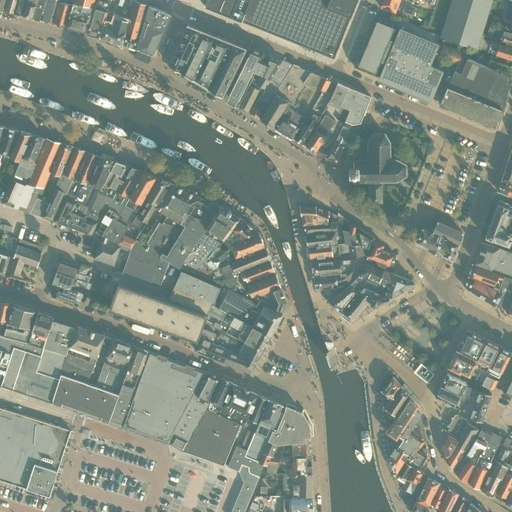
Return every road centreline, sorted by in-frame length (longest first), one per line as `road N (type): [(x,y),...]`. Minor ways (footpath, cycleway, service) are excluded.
road 1 (residential): [(435,284),(396,239),(334,199),(302,159),(153,71)]
road 2 (residential): [(148,511),(163,465),(159,450),(0,393)]
road 3 (residential): [(380,355),(423,394),(445,475),(503,511)]
road 4 (residential): [(227,370),(35,300)]
road 5 (residential): [(502,141),(334,70)]
road 6 (residential): [(334,70),(182,9)]
road 7 (residential): [(380,355),(372,394),(377,435),(402,511)]
road 8 (residential): [(153,71),(0,23)]
road 9 (tertiary): [(452,289),(502,141)]
road 10 (residential): [(174,269),(165,292),(56,248)]
road 11 (residential): [(325,511),(315,404),(298,374)]
